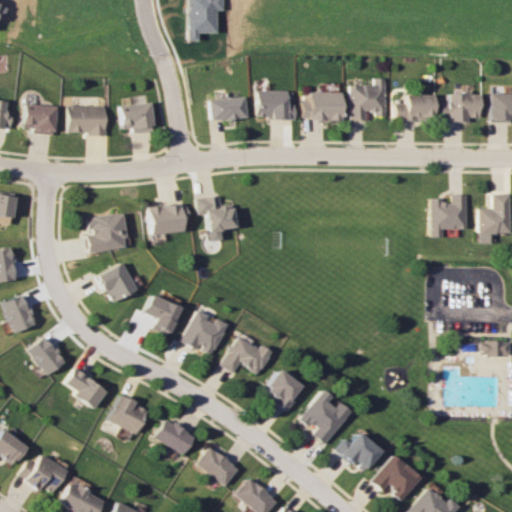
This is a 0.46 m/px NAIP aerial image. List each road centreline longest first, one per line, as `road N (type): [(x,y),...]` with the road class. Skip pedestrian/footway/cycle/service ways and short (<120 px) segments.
road 1 (residential): [(511,161),(251,155),(106,172),(0,165)]
road 2 (residential): [(48,171),(46,252),(74,318),(106,347),(248,433),(339,511)]
